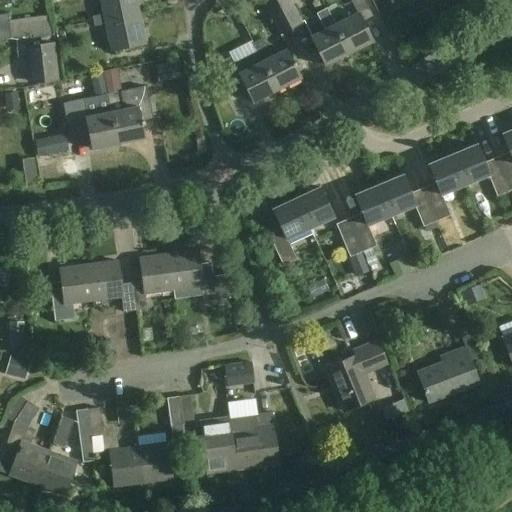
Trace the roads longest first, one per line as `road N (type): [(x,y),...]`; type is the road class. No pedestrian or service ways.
road 1 (residential): [(264,339),(503,251)]
road 2 (residential): [(0,218),(212,179)]
road 3 (residential): [(70,387),(264,339)]
road 4 (residential): [(346,116),(511,18)]
road 5 (residential): [(346,116),(362,138),(382,147),(511,97)]
road 6 (residential): [(225,172),(203,107),(195,0)]
road 7 (residential): [(264,339),(212,179)]
road 8 (residential): [(225,172),(346,116)]
